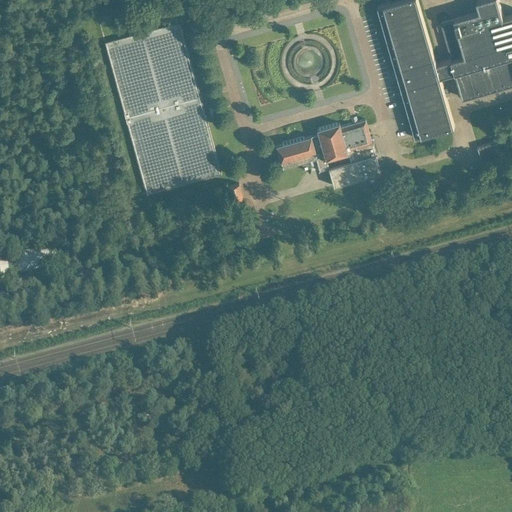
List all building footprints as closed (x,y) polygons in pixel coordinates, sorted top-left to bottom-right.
[(397,0),(391,2),(390,1),(378,5),(377,6),(416,138),(429,134),(429,133),(444,129),(445,132),(451,130),(451,127),(455,126),(440,76),(455,72),(463,97),(511,83),(511,14),(504,17),(499,0),(476,0),(480,10),(441,21),(451,58),(437,62),(435,56),(435,57),(418,0),(397,0)] [(180,21),(170,24),(105,42),(146,194),(222,173),(180,21)] [(275,145),(282,167),(316,158),(319,170),(328,167),(333,185),(381,172),(376,154),(377,154),(373,141),(372,141),(365,119),(340,126),(339,122),(317,128),(318,133),(275,145)] [(482,163),(511,154),(506,137),(477,146),(482,163)] [(231,200),(243,197),(239,183),(227,186),(231,200)] [(218,215),(215,204),(209,206),(212,216),(218,215)] [(58,265),(56,255),(53,243),(0,255),(0,274),(1,278),(58,265)]
